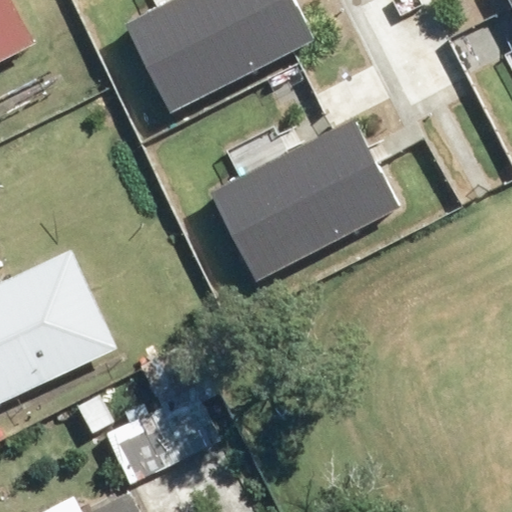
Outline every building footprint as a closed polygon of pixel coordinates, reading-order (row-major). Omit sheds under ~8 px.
[(18,0),(0,0),(0,60),(40,41),(18,0)] [(303,0),(172,0),(134,20),(182,111),(323,38),(303,0)] [(360,107),(219,181),(267,272),(408,198),(360,107)] [(0,402),(121,346),(74,246),(4,279),(0,270),(0,402)] [(171,408),(115,435),(137,480),(230,434),(184,342),(147,361),(171,408)] [(120,511),(148,511),(144,501),(120,511)]
